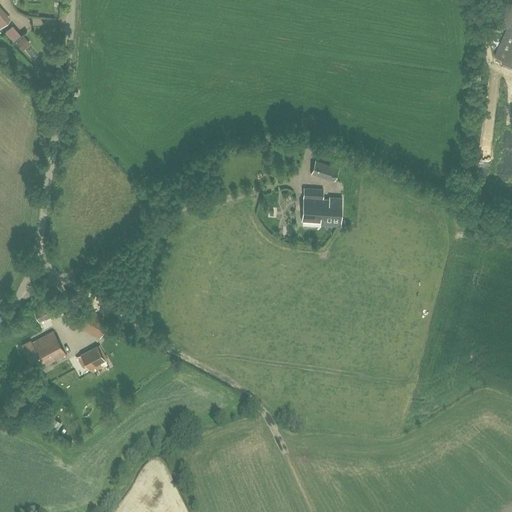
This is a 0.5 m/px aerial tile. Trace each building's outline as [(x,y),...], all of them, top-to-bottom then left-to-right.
[(511,19),(495,56),(505,61),(511,63),(511,19)] [(311,173),(319,176),(335,181),(336,176),(339,167),(316,160),(311,173)] [(341,224),(342,197),(330,196),(330,198),(323,198),(324,189),(305,188),(303,220),(321,221),(321,224),(341,224)] [(45,304),(34,310),(34,311),(39,321),(51,315),(45,304)] [(86,307),(85,309),(76,324),(100,337),(110,319),(86,307)] [(36,370),(66,354),(54,330),(32,342),(31,339),(23,344),(36,370)] [(97,345),(80,354),(81,355),(87,366),(89,370),(91,369),(101,364),(106,361),(98,346),(97,345)]
